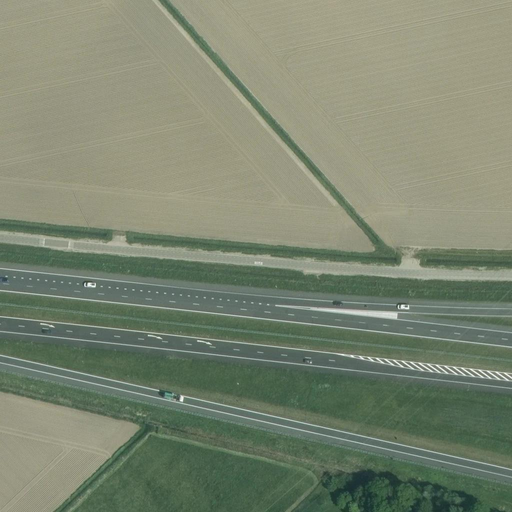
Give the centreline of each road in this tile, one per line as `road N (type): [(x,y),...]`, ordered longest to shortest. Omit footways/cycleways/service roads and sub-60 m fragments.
road 1 (motorway): [(0,358),(511,473)]
road 2 (motorway): [(0,324),(511,385)]
road 3 (unclassified): [(511,276),(0,236)]
road 4 (motorway): [(274,312),(0,283)]
road 5 (motorway): [(511,340),(274,312)]
road 6 (motorway): [(511,312),(324,304),(274,312)]
